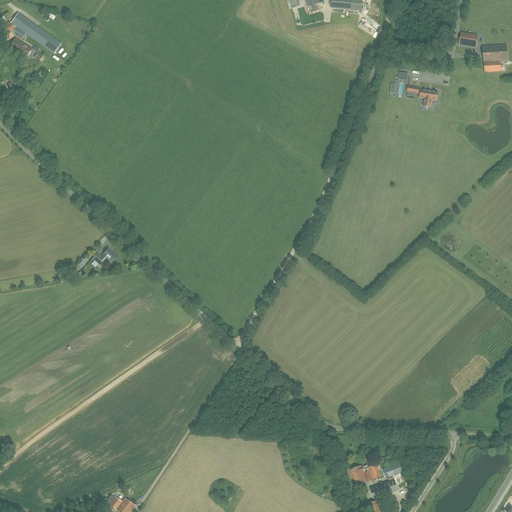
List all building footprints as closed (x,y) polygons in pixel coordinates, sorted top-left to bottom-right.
[(298,0),(289,0),(292,8),(300,6),(298,0)] [(311,13),(319,10),(317,4),(319,3),(318,0),(305,0),(308,7),(309,6),(311,13)] [(331,0),(330,8),(361,11),(362,0),(331,0)] [(54,53),(61,44),(18,13),(11,23),(54,53)] [(13,37),(10,33),(16,28),(12,24),(6,29),(6,27),(0,32),(7,41),(13,37)] [(464,33),(461,33),(461,36),(459,45),(464,46),(474,47),(475,47),(477,35),(475,35),(464,33)] [(19,53),(25,44),(15,38),(9,47),(19,53)] [(25,44),(19,53),(26,57),(31,48),(25,44)] [(500,61),(508,60),(507,45),(482,47),(484,72),(485,72),(485,77),(485,82),(501,80),(501,75),(499,75),(499,71),(501,71),(500,61)] [(59,75),(66,65),(59,60),(52,70),(59,75)] [(408,92),(407,96),(415,97),(415,93),(418,93),(419,93),(419,91),(419,90),(419,88),(417,88),(408,87),(408,92)] [(419,91),(419,93),(421,93),(420,98),(425,98),(423,106),(430,107),(432,99),(436,100),(437,95),(437,94),(437,93),(431,92),(421,90),(421,91),(419,91)] [(35,111),(40,102),(33,98),(28,107),(35,111)] [(95,268),(98,264),(100,265),(105,260),(104,260),(106,257),(111,262),(116,256),(108,248),(100,256),(97,253),(92,258),(95,260),(91,264),(95,268)] [(85,257),(81,261),(74,268),(77,271),(81,266),(80,265),(82,263),(84,264),(88,260),(85,257)] [(403,472),(400,463),(382,469),(385,479),(403,472)] [(380,477),(377,469),(375,464),(367,467),(369,471),(364,473),(362,466),(349,471),(355,486),(367,482),(372,480),(380,477)] [(398,490),(394,480),(369,489),(373,500),(398,490)] [(122,502),(114,497),(109,505),(118,511),(129,511),(134,506),(124,499),(122,502)] [(368,511),(382,511),(378,500),(366,505),(368,511)]
